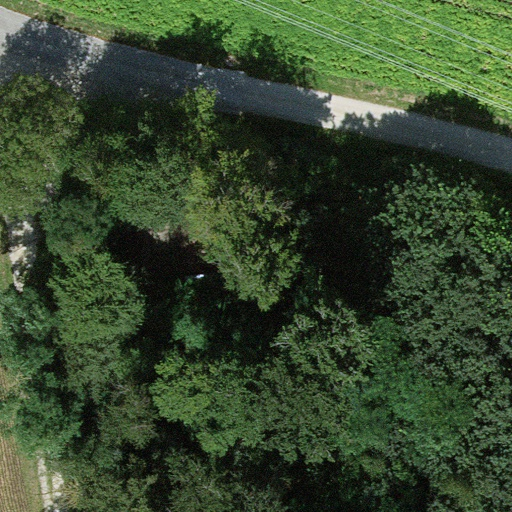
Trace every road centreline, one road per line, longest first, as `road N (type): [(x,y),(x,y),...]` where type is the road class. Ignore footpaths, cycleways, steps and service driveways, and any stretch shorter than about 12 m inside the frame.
road 1 (track): [(213,88),(117,132),(49,189),(19,253),(58,511)]
road 2 (track): [(213,88),(511,160)]
road 3 (residential): [(0,23),(213,88)]
road 4 (track): [(19,253),(0,116)]
